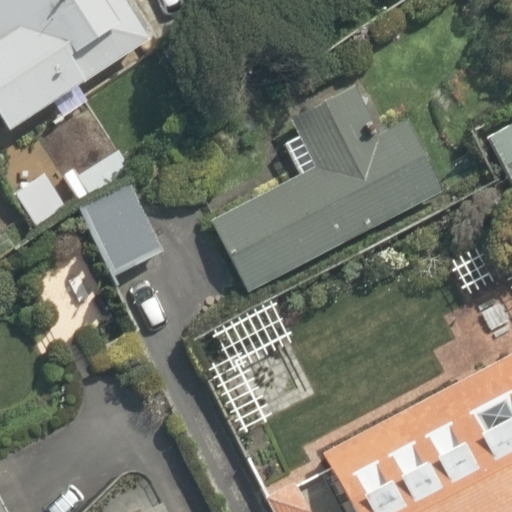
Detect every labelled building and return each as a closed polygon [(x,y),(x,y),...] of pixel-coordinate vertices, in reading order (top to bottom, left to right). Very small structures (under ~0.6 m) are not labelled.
[(0,0),(0,115),(8,129),(169,33),(148,0),(0,0)] [(207,220),(239,290),(442,198),(408,123),(384,133),(364,89),(275,130),(297,179),(207,220)] [(511,120),(484,135),(511,189),(511,120)] [(171,254),(142,184),(82,209),(136,343),(172,328),(146,264),(171,254)] [(511,511),(511,355),(321,451),(326,462),(259,496),(266,511),(511,511)]
